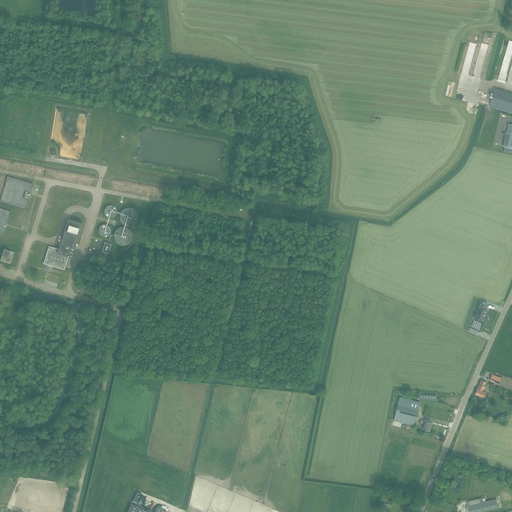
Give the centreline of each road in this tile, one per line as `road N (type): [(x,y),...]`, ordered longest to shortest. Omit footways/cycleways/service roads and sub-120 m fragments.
road 1 (unclassified): [(73,511),(120,321),(117,312),(68,297)]
road 2 (tertiary): [(421,511),(511,296)]
road 3 (unknown): [(18,280),(68,297),(99,191)]
road 4 (unknown): [(18,280),(49,182),(99,191)]
road 5 (unknown): [(0,155),(105,175),(99,191)]
